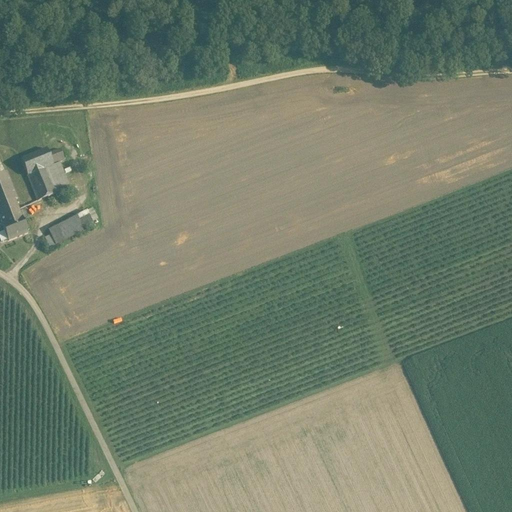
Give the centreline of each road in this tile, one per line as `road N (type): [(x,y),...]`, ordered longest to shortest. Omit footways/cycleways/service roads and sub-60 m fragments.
road 1 (track): [(0,113),(64,110),(323,67),(511,71)]
road 2 (unclassified): [(0,270),(41,314),(134,511)]
